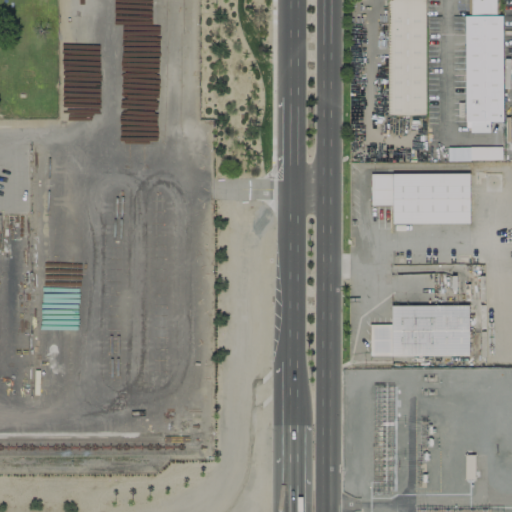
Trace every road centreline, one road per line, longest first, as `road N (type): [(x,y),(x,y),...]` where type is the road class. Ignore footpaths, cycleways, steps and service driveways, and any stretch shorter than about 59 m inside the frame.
road 1 (primary): [(323,511),(326,0)]
road 2 (primary): [(292,191),(292,363)]
